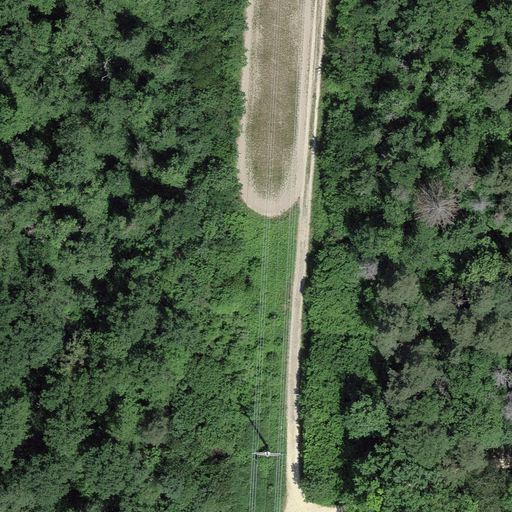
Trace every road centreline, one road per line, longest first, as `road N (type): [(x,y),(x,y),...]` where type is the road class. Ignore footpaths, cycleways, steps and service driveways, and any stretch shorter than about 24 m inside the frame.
road 1 (track): [(308,511),(300,415),(317,0)]
road 2 (track): [(511,455),(372,511)]
